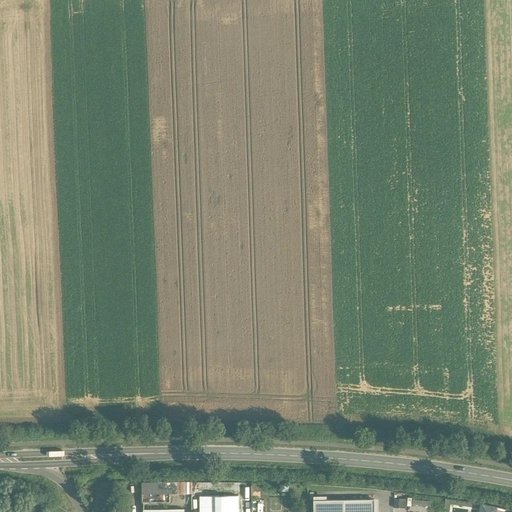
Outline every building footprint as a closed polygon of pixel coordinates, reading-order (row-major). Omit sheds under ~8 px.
[(191,483),(141,482),(142,494),(192,494),(191,483)] [(205,482),(192,482),(193,493),(205,493),(205,482)] [(238,511),(238,496),(199,497),(199,511),(238,511)] [(407,498),(394,498),(393,508),(406,508),(407,498)] [(374,511),(374,500),(314,501),(313,511),(374,511)]
